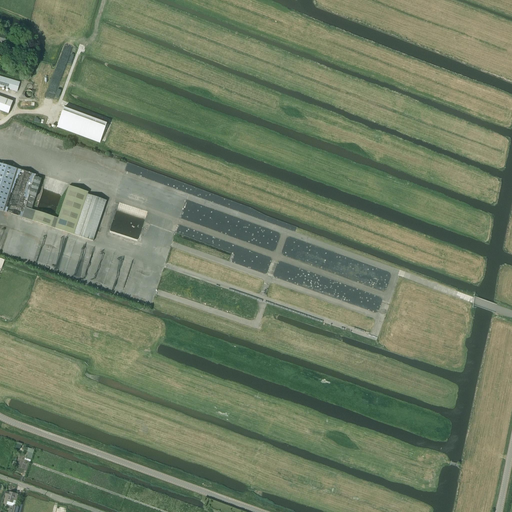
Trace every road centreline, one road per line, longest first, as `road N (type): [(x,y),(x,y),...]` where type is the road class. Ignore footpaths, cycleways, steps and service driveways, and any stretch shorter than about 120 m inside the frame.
road 1 (unknown): [(286,224),(399,266),(386,307),(269,271)]
road 2 (tertiary): [(0,416),(260,511)]
road 3 (unknown): [(145,249),(141,277),(243,312),(257,311),(269,271)]
road 4 (unknown): [(145,249),(0,211)]
road 5 (unknown): [(381,311),(364,325),(262,290)]
road 6 (unknown): [(286,224),(166,184)]
road 7 (unknown): [(277,247),(390,288)]
